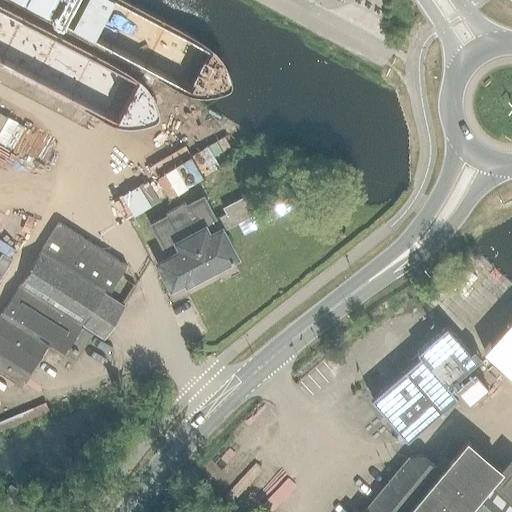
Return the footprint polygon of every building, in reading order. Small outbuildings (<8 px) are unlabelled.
[(116,94),(33,55),(23,76),(106,116),(116,94)] [(0,102),(0,129),(21,139),(31,116),(0,102)] [(152,224),(165,250),(169,257),(160,262),(172,285),(185,278),(187,281),(200,274),(202,278),(215,271),(213,267),(230,258),(231,259),(233,258),(232,257),(234,256),(231,249),(234,247),(228,235),(224,237),(220,230),(256,211),(248,195),(224,207),(227,212),(215,219),(203,197),(152,224)] [(0,369),(24,385),(49,344),(65,354),(66,353),(76,359),(93,332),(105,340),(126,306),(123,304),(134,285),(120,276),(127,265),(58,223),(0,316),(0,369)] [(511,312),(479,350),(511,378),(511,312)] [(373,398),(408,438),(457,397),(447,385),(480,357),(451,324),(418,352),(422,356),(373,398)] [(490,386),(477,371),(457,387),(471,402),(490,386)] [(511,511),(511,455),(502,467),(468,437),(449,460),(443,455),(435,465),(423,454),(410,457),(361,511),(511,511)]
